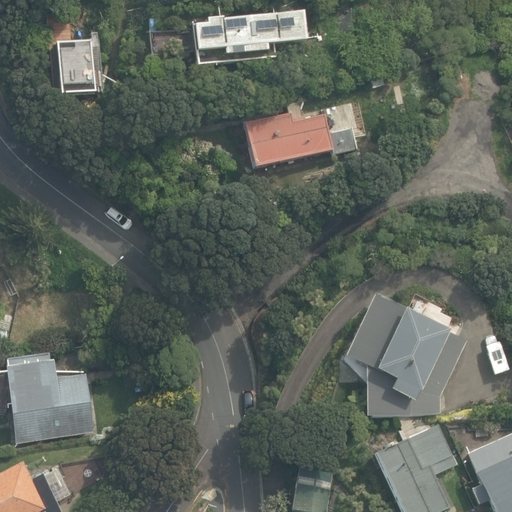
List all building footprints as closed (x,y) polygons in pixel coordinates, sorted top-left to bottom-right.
[(189,21),(194,64),(271,56),(269,41),(298,38),(295,10),(189,21)] [(55,100),(101,96),(96,32),(50,36),(55,100)] [(284,65),(286,82),(301,80),(298,63),(284,65)] [(242,123),(252,168),(330,149),(331,153),(354,148),(348,127),(327,131),(323,114),(302,119),(298,101),(285,104),(287,112),(242,123)] [(362,378),(364,418),(439,415),(439,395),(441,395),(452,373),(446,370),(453,358),(449,356),(457,339),(374,297),(345,357),(367,368),(362,378)] [(1,366),(12,440),(91,429),(82,372),(51,377),(49,359),(47,360),(46,352),(4,358),(5,366),(1,366)] [(372,453),(399,511),(432,511),(446,506),(430,473),(453,462),(435,423),(372,453)] [(465,452),(492,511),(511,511),(511,433),(511,431),(465,452)] [(0,511),(61,511),(42,475),(30,481),(21,464),(12,469),(9,463),(0,467),(0,511)] [(291,511),(326,511),(332,472),(297,467),(291,511)]
